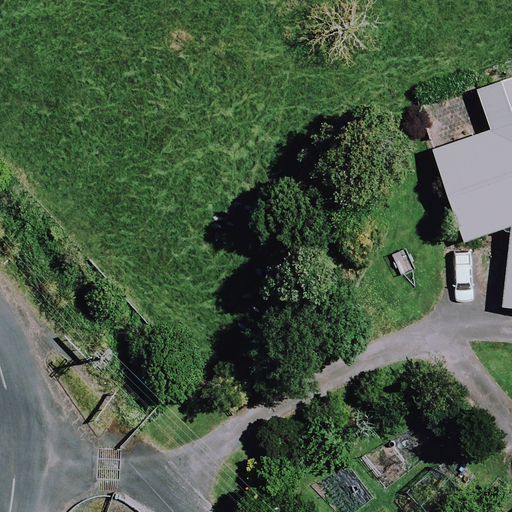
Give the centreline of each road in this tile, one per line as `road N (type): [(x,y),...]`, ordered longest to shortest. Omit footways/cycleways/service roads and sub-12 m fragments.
road 1 (unclassified): [(153,511),(91,480),(28,466)]
road 2 (unclassified): [(28,466),(0,341)]
